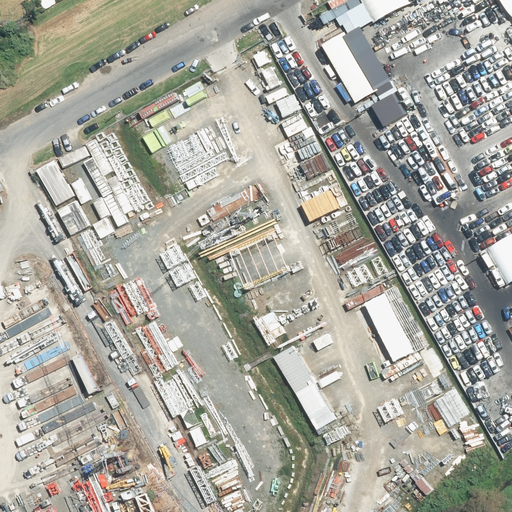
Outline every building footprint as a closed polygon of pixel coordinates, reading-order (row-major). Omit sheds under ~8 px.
[(57,0),(42,0),(47,10),(59,4),(57,0)] [(339,28),(318,42),(357,102),(378,88),(339,28)] [(296,189),(337,168),(329,150),(287,171),(296,189)] [(337,168),(296,189),(304,205),(346,184),(337,168)] [(195,179),(175,188),(182,202),(201,193),(195,179)] [(346,184),(304,205),(314,225),(355,204),(346,184)] [(235,197),(208,210),(213,221),(241,208),(235,197)] [(355,204),(314,225),(322,242),(364,221),(355,204)] [(364,221),(322,242),(331,259),(373,238),(364,221)] [(511,239),(485,256),(511,302),(511,239)] [(301,274),(291,278),(296,289),(306,284),(301,274)] [(342,421),(297,346),(279,357),(323,431),(342,421)] [(392,383),(396,391),(399,389),(414,381),(410,373),(392,383)] [(414,381),(399,389),(406,403),(430,390),(423,376),(414,381)] [(465,410),(428,430),(445,461),(481,441),(465,410)]
